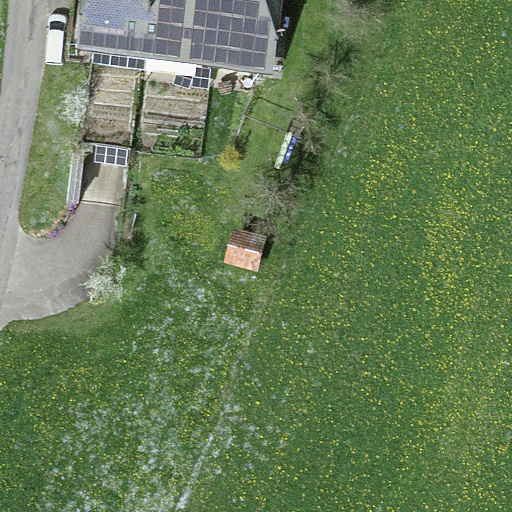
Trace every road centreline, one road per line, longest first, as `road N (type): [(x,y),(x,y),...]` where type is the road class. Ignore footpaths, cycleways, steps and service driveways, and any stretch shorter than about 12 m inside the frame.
road 1 (track): [(0,285),(62,283),(101,233),(115,97)]
road 2 (unclassified): [(0,186),(14,0)]
